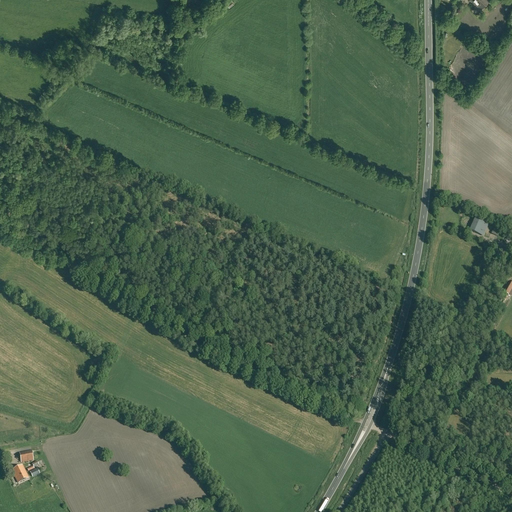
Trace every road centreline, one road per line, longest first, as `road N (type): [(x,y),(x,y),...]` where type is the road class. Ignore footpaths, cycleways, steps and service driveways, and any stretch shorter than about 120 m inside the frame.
road 1 (primary): [(319,511),(378,395),(417,255),(428,161),(428,0)]
road 2 (track): [(387,433),(189,341),(0,220)]
road 3 (unclassified): [(339,511),(511,235)]
road 4 (track): [(387,433),(511,493)]
